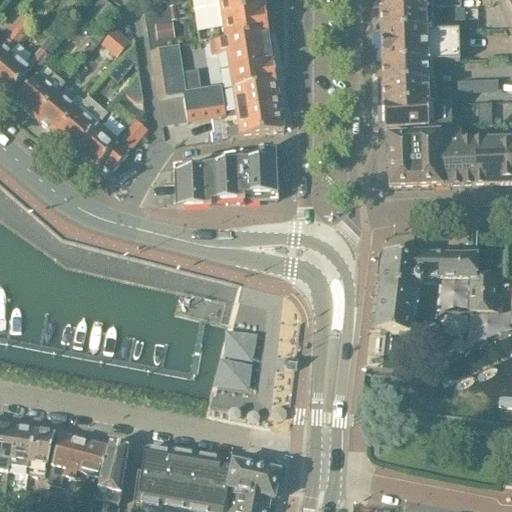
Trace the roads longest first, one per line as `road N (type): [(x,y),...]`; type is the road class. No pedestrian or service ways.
road 1 (residential): [(314,448),(0,391)]
road 2 (tertiary): [(237,248),(187,243),(94,216),(0,143)]
road 3 (unclassified): [(304,0),(303,240)]
road 4 (unclassified): [(355,212),(352,0)]
road 5 (tertiary): [(335,449),(348,300),(331,254)]
road 6 (residential): [(332,475),(511,511)]
road 7 (tertiary): [(310,276),(323,314),(314,448)]
road 8 (residential): [(511,206),(355,212)]
